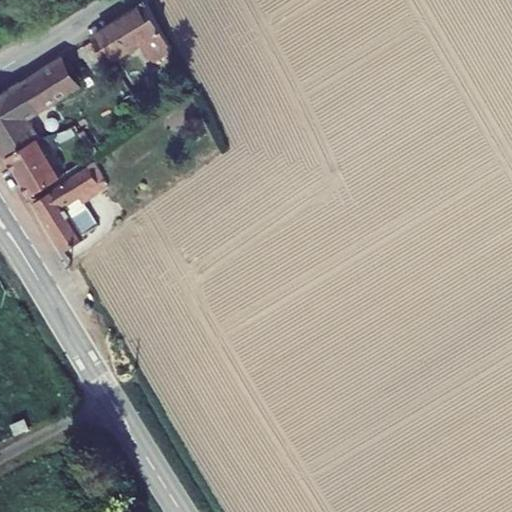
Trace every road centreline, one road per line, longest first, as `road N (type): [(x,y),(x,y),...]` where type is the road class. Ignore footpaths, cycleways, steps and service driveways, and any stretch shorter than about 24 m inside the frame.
road 1 (secondary): [(180,511),(0,222)]
road 2 (unclassified): [(0,71),(112,0)]
